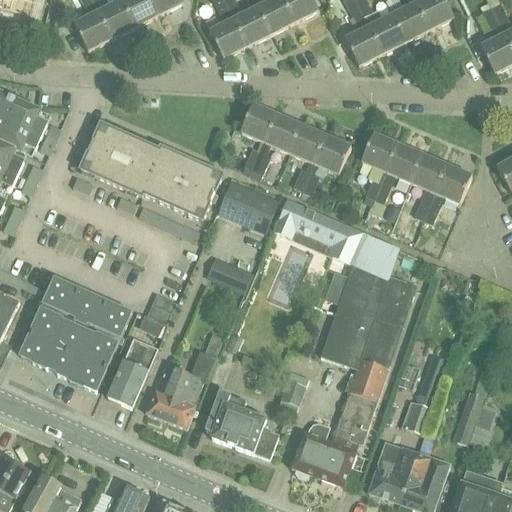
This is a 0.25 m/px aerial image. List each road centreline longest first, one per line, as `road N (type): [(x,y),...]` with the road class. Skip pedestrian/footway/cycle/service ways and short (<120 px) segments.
road 1 (residential): [(511,99),(0,70)]
road 2 (tertiary): [(234,502),(0,401)]
road 3 (unknown): [(490,101),(487,180),(468,226),(488,287),(511,298)]
